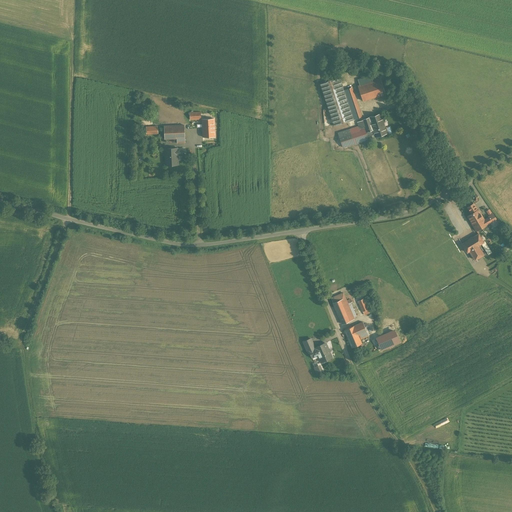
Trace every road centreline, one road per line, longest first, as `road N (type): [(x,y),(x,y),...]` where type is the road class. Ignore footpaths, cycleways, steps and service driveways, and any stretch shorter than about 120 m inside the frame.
road 1 (unclassified): [(0,198),(198,243),(404,212),(511,152)]
road 2 (track): [(436,511),(349,362)]
road 3 (track): [(65,216),(21,340),(0,343)]
